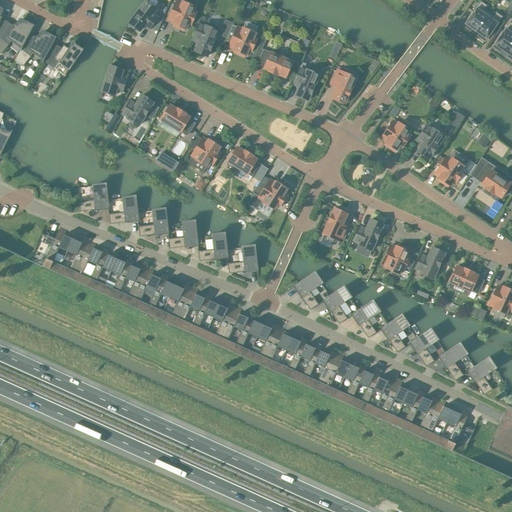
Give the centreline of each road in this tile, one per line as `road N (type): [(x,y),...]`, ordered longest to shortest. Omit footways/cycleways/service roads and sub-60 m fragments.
road 1 (motorway): [(350,511),(0,354)]
road 2 (motorway): [(0,389),(272,511)]
road 3 (residential): [(266,302),(0,190)]
road 4 (residential): [(511,421),(266,302)]
road 5 (residential): [(125,50),(158,52),(347,137)]
road 6 (residential): [(125,50),(320,178)]
road 7 (residential): [(320,178),(511,262)]
road 8 (residential): [(347,137),(511,250)]
road 9 (residential): [(347,137),(436,20)]
road 10 (residential): [(266,302),(320,178)]
